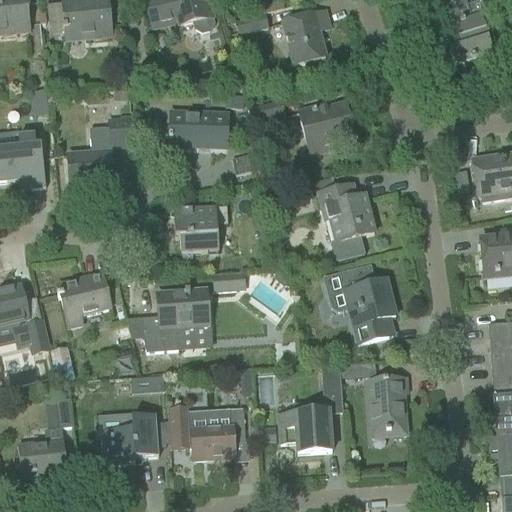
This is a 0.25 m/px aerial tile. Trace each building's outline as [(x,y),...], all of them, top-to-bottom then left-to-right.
[(0,0),(0,39),(28,36),(23,0),(0,0)] [(111,41),(106,0),(88,0),(61,3),(64,31),(61,31),(61,34),(64,34),(65,46),(111,41)] [(162,0),(160,1),(159,0),(150,0),(144,2),(152,32),(179,25),(180,30),(192,26),(194,34),(201,37),(209,36),(213,29),(209,13),(211,13),(211,8),(210,5),(208,1),(206,1),(205,0),(162,0)] [(263,18),(284,12),(282,4),(260,9),(263,18)] [(435,46),(433,50),(433,54),(436,58),(439,60),(444,60),(450,58),(454,69),(492,57),(489,48),(494,46),(487,26),(483,28),(480,20),(485,18),(480,4),(466,8),(464,4),(450,8),(452,13),(448,14),(452,28),(442,31),(445,41),(439,43),(435,46)] [(329,33),(324,15),(282,26),(293,71),(324,63),(317,36),(329,33)] [(263,18),(234,26),(238,39),(267,31),(263,18)] [(112,95),(128,96),(127,87),(112,86),(112,95)] [(45,95),(31,96),(33,121),(47,120),(45,95)] [(229,100),(229,113),(242,114),(242,101),(229,100)] [(280,105),(247,113),(250,127),(283,119),(280,105)] [(315,112),(297,117),(307,155),(334,148),(335,151),(342,149),(342,151),(347,150),(346,148),(354,146),(344,109),(316,116),(315,112)] [(197,151),(226,152),(227,119),(169,117),(168,151),(197,152),(197,151)] [(119,125),(107,126),(107,132),(109,153),(110,153),(133,151),(134,151),(132,131),(132,124),(130,124),(119,125)] [(90,158),(67,160),(69,194),(113,191),(110,153),(109,153),(107,132),(89,133),(90,158)] [(18,153),(0,154),(0,187),(18,185),(19,195),(45,192),(40,151),(35,151),(34,140),(17,141),(18,153)] [(231,164),(235,180),(262,173),(258,157),(231,164)] [(511,201),(511,160),(500,162),(500,160),(471,164),(477,201),(481,201),(482,206),(511,201)] [(309,196),(334,189),(332,182),(307,188),(309,196)] [(350,204),(346,191),(317,198),(324,226),(327,225),(333,248),(330,249),(335,266),(364,258),(359,241),(373,238),(364,200),(350,204)] [(227,229),(226,211),(180,214),(181,226),(173,227),(174,243),(179,243),(180,258),(218,256),(216,229),(227,229)] [(511,239),(479,243),(483,283),(511,279),(511,239)] [(369,270),(322,282),(330,311),(337,316),(351,312),(351,314),(358,312),(360,320),(353,321),(351,326),(357,349),(388,341),(383,324),(394,321),(385,284),(373,287),(369,270)] [(243,293),(242,277),(211,280),(213,295),(243,293)] [(80,321),(110,314),(101,278),(56,289),(59,299),(56,299),(57,303),(60,302),(67,333),(82,329),(80,321)] [(20,290),(0,294),(0,337),(11,334),(15,348),(16,352),(30,349),(25,329),(28,328),(26,323),(22,305),(23,304),(20,290)] [(156,299),(157,322),(141,323),(142,343),(146,357),(182,354),(181,331),(192,330),(191,324),(208,323),(205,295),(156,299)] [(28,328),(25,329),(30,349),(32,359),(47,355),(40,325),(28,328)] [(511,340),(511,326),(487,329),(488,343),(511,340)] [(511,340),(488,343),(489,355),(511,353),(511,340)] [(407,360),(418,359),(418,347),(406,348),(407,360)] [(511,353),(489,355),(490,368),(511,366),(511,353)] [(511,380),(511,366),(490,368),(491,382),(511,380)] [(297,459),(331,456),(328,418),(342,417),(339,368),(322,369),(324,408),(309,409),(310,418),(282,420),(284,449),(296,448),(297,459)] [(374,368),(340,370),(341,383),(374,380),(374,368)] [(70,373),(55,377),(58,387),(73,383),(70,373)] [(251,373),(227,375),(228,387),(239,387),(240,400),(253,399),(251,373)] [(511,380),(491,382),(492,396),(511,394),(511,380)] [(371,442),(405,440),(404,414),(401,414),(400,398),(405,398),(404,384),(367,386),(371,442)] [(511,399),(493,401),(496,441),(496,442),(511,440),(511,399)] [(57,433),(61,433),(73,431),(69,403),(54,405),(57,433)] [(213,462),(234,460),(233,447),(244,447),(242,411),(185,415),(185,411),(166,413),(169,452),(187,451),(187,450),(191,449),(192,465),(213,464),(213,462)] [(133,419),(98,421),(101,471),(135,469),(134,463),(157,461),(157,451),(164,451),(164,447),(168,447),(167,427),(155,428),(155,421),(134,422),(133,419)] [(274,432),(260,432),(261,447),(275,446),(274,432)] [(43,435),(45,446),(16,450),(20,484),(66,478),(61,433),(57,433),(43,435)] [(488,443),(489,443),(490,456),(497,455),(499,483),(511,482),(511,440),(496,442),(496,441),(488,442),(488,443)] [(511,511),(511,482),(499,483),(501,511),(511,511)]
